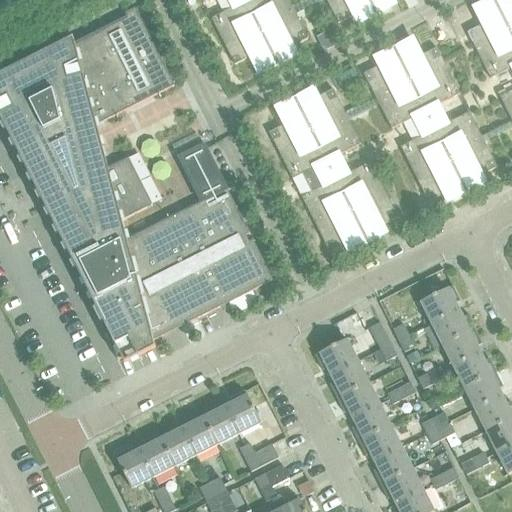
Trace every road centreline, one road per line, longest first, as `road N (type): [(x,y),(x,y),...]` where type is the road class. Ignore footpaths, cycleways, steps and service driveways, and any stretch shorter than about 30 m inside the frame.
road 1 (residential): [(441,0),(217,114)]
road 2 (residential): [(53,446),(272,335)]
road 3 (residential): [(217,114),(321,310)]
road 4 (residential): [(360,511),(272,335)]
road 5 (residential): [(321,310),(469,233)]
road 6 (residential): [(166,0),(217,114)]
